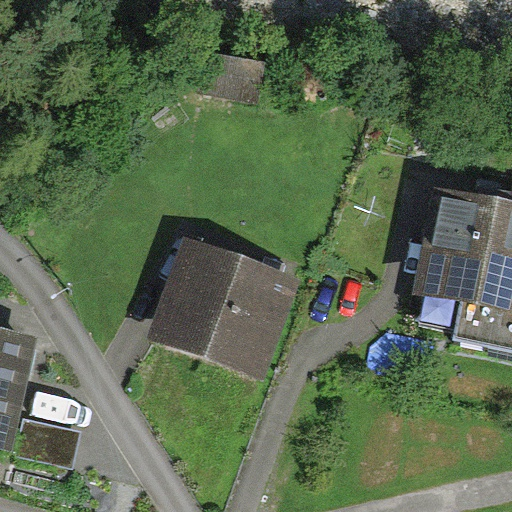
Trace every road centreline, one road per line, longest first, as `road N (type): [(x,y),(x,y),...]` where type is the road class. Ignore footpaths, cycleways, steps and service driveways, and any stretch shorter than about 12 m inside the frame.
road 1 (residential): [(0,250),(175,511)]
road 2 (residential): [(511,489),(394,511)]
